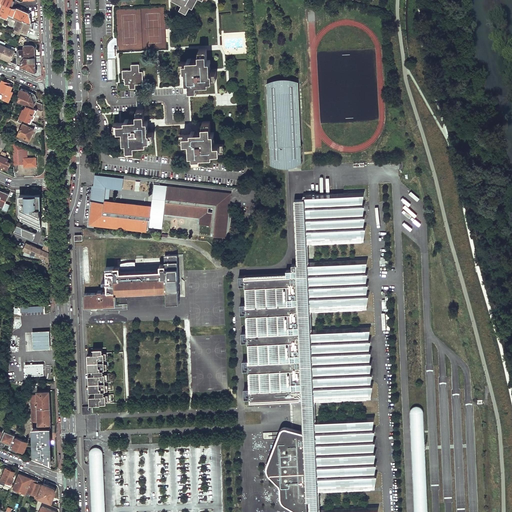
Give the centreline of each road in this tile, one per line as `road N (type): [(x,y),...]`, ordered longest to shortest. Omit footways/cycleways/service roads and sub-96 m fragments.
road 1 (primary): [(73,481),(63,87)]
road 2 (unknown): [(435,511),(425,230),(420,204),(396,180)]
road 3 (unknown): [(372,176),(387,511)]
road 4 (unknown): [(406,511),(396,180)]
road 5 (primary): [(53,182),(65,481)]
road 6 (unknown): [(372,176),(295,179),(290,264),(237,270)]
road 7 (unknown): [(74,315),(180,307),(237,270)]
road 8 (unknown): [(243,408),(237,270)]
road 9 (unknown): [(153,451),(217,451),(217,509)]
